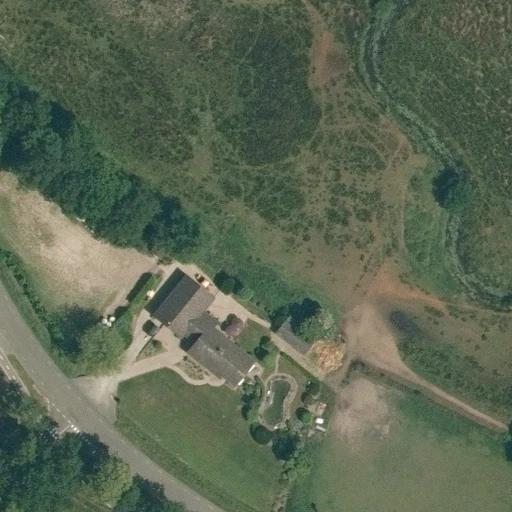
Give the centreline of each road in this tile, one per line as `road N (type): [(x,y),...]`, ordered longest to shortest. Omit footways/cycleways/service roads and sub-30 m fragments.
road 1 (secondary): [(193,511),(80,416)]
road 2 (secondary): [(80,416),(0,309)]
